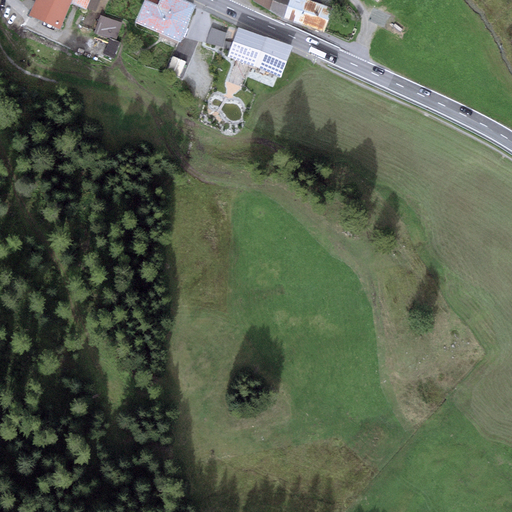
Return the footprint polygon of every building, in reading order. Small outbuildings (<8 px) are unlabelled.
[(39,0),(33,14),(59,25),(69,0),(39,0)] [(186,21),(193,8),(175,0),(163,0),(159,9),(147,4),(139,22),(179,40),(187,22),(186,21)] [(257,0),(272,9),(275,0),(257,0)] [(272,10),(283,16),(323,31),(335,0),(275,0),(272,9),(272,10)] [(121,24),(101,16),(96,31),(116,38),(121,24)] [(232,49),(235,43),(225,40),(226,33),(211,27),(207,38),(206,43),(232,49)] [(261,37),(239,30),(235,43),(232,49),(230,56),(249,63),(261,68),(260,72),(264,74),(266,70),(280,75),(291,47),(261,37)] [(120,42),(111,39),(107,49),(116,52),(120,42)] [(187,61),(173,55),(166,72),(180,78),(187,61)]
